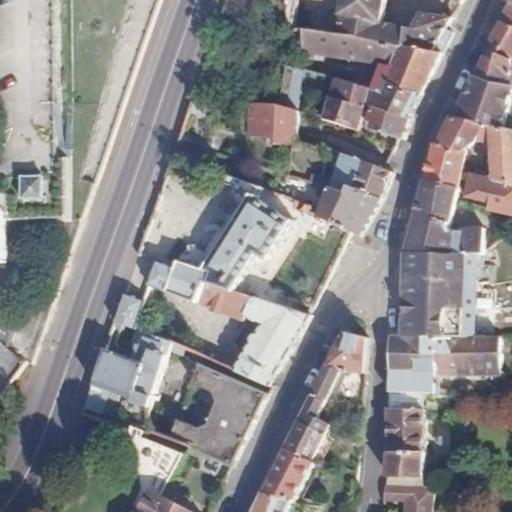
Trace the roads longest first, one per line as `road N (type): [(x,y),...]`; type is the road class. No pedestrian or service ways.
road 1 (secondary): [(9,511),(52,430),(203,0)]
road 2 (secondary): [(188,0),(27,450),(0,501)]
road 3 (residential): [(367,274),(414,142),(479,0)]
road 4 (residential): [(231,511),(332,305),(367,274)]
road 5 (residential): [(366,511),(377,326),(367,274)]
road 6 (unknown): [(24,0),(29,164)]
